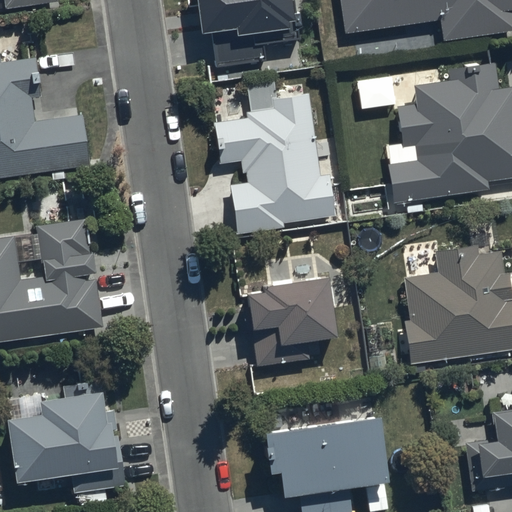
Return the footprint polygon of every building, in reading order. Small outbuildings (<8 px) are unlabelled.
[(293,0),(201,0),(204,22),(212,21),(217,60),(266,54),(264,38),(300,34),(299,21),(302,21),(300,6),(294,6),(293,0)] [(511,0),(341,0),(345,28),(441,15),(444,35),(511,25),(511,0)] [(0,172),(51,166),(53,177),(65,175),(64,165),(89,161),(82,111),(34,117),(31,93),(42,92),(37,53),(1,58),(0,53),(0,172)] [(450,74),(414,79),(416,99),(399,102),(404,139),(386,142),(394,197),(490,184),(489,176),(511,173),(511,80),(499,83),(496,55),(480,58),(480,55),(466,57),(467,62),(449,64),(450,74)] [(394,72),(356,76),(360,106),(397,102),(394,72)] [(247,179),(230,182),(236,229),(284,223),(283,218),(335,212),(330,169),(321,170),(320,155),(329,154),(327,141),(315,142),(309,90),(271,94),(273,104),(247,108),(248,114),(214,118),(219,159),(241,156),(242,168),(246,168),(247,179)] [(37,229),(0,234),(0,337),(102,324),(92,247),(90,247),(86,215),(36,221),(37,229)] [(410,317),(405,317),(411,360),(511,345),(511,291),(509,268),(503,269),(499,247),(478,250),(476,240),(435,245),(438,269),(404,273),(410,317)] [(330,267),(265,276),(265,281),(249,284),(251,302),(244,303),(247,327),(253,326),(258,360),(311,353),(307,329),(338,325),(330,267)] [(42,405),(9,410),(18,472),(71,465),(75,489),(78,488),(79,500),(107,497),(105,485),(126,482),(122,450),(118,451),(113,412),(108,413),(104,383),(102,384),(101,374),(63,379),(64,388),(40,391),(42,405)] [(479,436),(465,438),(472,486),(485,484),(486,497),(502,495),(500,483),(511,481),(511,400),(492,403),(495,431),(478,433),(479,436)] [(381,403),(267,418),(273,462),(281,461),(285,487),(299,485),(302,511),(352,511),(347,477),(391,471),(381,403)]
